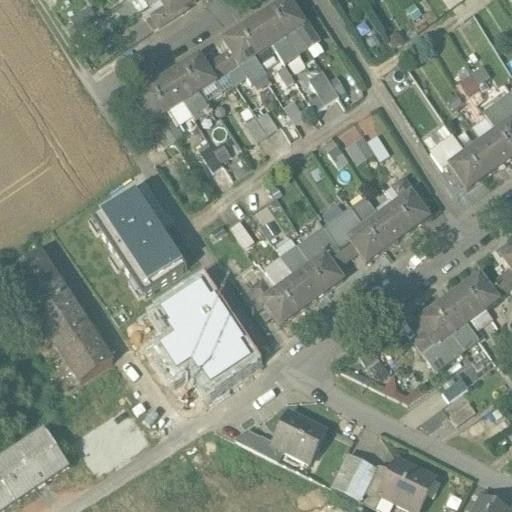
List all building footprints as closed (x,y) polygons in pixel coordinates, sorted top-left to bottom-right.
[(193,0),(165,0),(159,4),(164,11),(150,19),(158,31),(187,12),(186,11),(196,4),(193,0)] [(294,13),(288,2),(271,13),(288,40),(295,35),(303,48),(315,41),(296,12),(294,13)] [(288,40),(271,13),(255,23),(272,50),(283,67),(298,57),(288,40)] [(158,31),(150,19),(145,23),(153,34),(158,31)] [(272,50),(255,23),(239,34),(256,60),(272,50)] [(256,60),(239,34),(222,44),(229,56),(218,63),(227,78),(234,89),(246,81),(250,88),(265,78),(254,61),(256,60)] [(206,71),(199,60),(182,70),(199,97),(215,86),(215,85),(227,78),(218,63),(206,71)] [(183,107),(199,97),(182,70),(166,81),(183,107)] [(293,85),(284,70),(277,75),(285,90),(293,85)] [(483,71),(471,78),(478,89),(490,81),(483,71)] [(338,102),(323,78),(310,88),(320,103),(310,109),(315,118),(338,102)] [(183,107),(166,81),(150,91),(175,131),(192,120),(183,107)] [(175,131),(150,91),(133,102),(139,112),(132,116),(137,123),(142,120),(156,143),(167,136),(173,145),(177,142),(181,140),(175,131)] [(511,99),(484,119),(486,122),(511,158),(511,99)] [(305,123),(294,106),(284,113),(295,130),(305,123)] [(267,117),(257,123),(268,140),(277,134),(267,117)] [(511,161),(511,158),(486,122),(471,132),(481,146),(480,146),(498,172),(511,161)] [(266,141),(255,123),(245,129),(257,147),(266,141)] [(167,136),(156,143),(162,152),(173,145),(167,136)] [(377,140),(367,146),(379,165),(389,159),(377,140)] [(483,183),(465,157),(459,161),(443,142),(432,150),(453,179),(448,182),(453,189),(460,184),(467,194),(483,183)] [(366,162),(355,145),(345,151),(356,168),(366,162)] [(480,146),(465,157),(483,183),(498,172),(480,146)] [(207,147),(197,153),(199,157),(210,151),(207,147)] [(223,171),(210,151),(199,157),(213,178),(223,171)] [(403,182),(391,190),(392,191),(386,196),(391,203),(395,208),(394,208),(413,233),(429,222),(422,212),(423,210),(407,188),(408,188),(403,182)] [(154,223),(135,194),(90,223),(142,302),(187,273),(162,236),(160,238),(151,225),(154,223)] [(395,208),(391,203),(375,215),(378,220),(379,219),(397,245),(413,233),(394,208),(395,208)] [(364,230),(352,214),(324,234),(326,238),(336,251),(347,265),(358,257),(366,267),(382,256),(364,230)] [(397,245),(379,219),(378,220),(364,230),(382,256),(397,245)] [(254,246),(239,226),(230,233),(244,253),(254,246)] [(326,238),(300,256),(309,270),(325,259),(336,251),(326,238)] [(254,246),(244,253),(248,258),(257,251),(254,246)] [(336,251),(325,259),(309,270),(308,270),(327,296),(343,284),(335,273),(347,265),(336,251)] [(300,256),(298,253),(282,264),(294,281),(293,281),(311,307),(327,296),(308,270),(309,270),(300,256)] [(511,255),(502,262),(510,273),(499,281),(509,296),(511,293),(511,255)] [(112,366),(41,258),(9,279),(81,387),(112,366)] [(293,281),(290,277),(286,280),(286,279),(281,283),(273,271),(265,277),(267,280),(276,293),(278,292),(296,318),(311,307),(293,281)] [(488,290),(480,279),(463,291),(482,316),(485,313),(498,304),(509,296),(499,281),(488,290)] [(276,293),(267,280),(262,285),(261,284),(250,293),(266,315),(261,318),(266,325),(273,320),(279,330),(296,318),(278,292),(276,293)] [(209,395),(251,367),(241,351),(244,349),(214,305),(211,307),(200,290),(158,318),(174,343),(154,357),(172,384),(192,371),(209,395)] [(463,291),(453,298),(453,297),(447,301),(466,327),(470,325),(476,334),(478,332),(491,322),(485,313),(482,316),(463,291)] [(466,327),(447,301),(442,304),(443,305),(433,313),(451,338),(466,327)] [(433,313),(416,325),(424,335),(412,344),(434,375),(463,354),(451,338),(433,313)] [(478,332),(476,334),(470,325),(466,327),(479,345),(484,341),(478,332)] [(393,380),(386,394),(415,408),(422,394),(393,380)] [(445,393),(450,402),(471,391),(466,381),(445,393)] [(467,408),(449,421),(456,430),(474,417),(467,408)] [(325,436),(288,417),(273,448),(273,450),(282,454),(304,465),(311,451),(317,454),(325,436)] [(45,436),(0,465),(0,488),(13,509),(69,471),(45,436)] [(273,448),(260,441),(254,454),(276,466),(282,454),(273,450),(273,448)] [(375,475),(347,461),(330,493),(359,507),(367,491),(374,477),(375,475)] [(434,485),(396,465),(387,483),(374,477),(367,491),(380,498),(379,500),(403,511),(420,511),(427,500),(421,497),(428,484),(433,487),(434,485)] [(0,488),(0,511),(7,511),(13,509),(0,488)] [(505,511),(480,500),(474,511),(505,511)]
